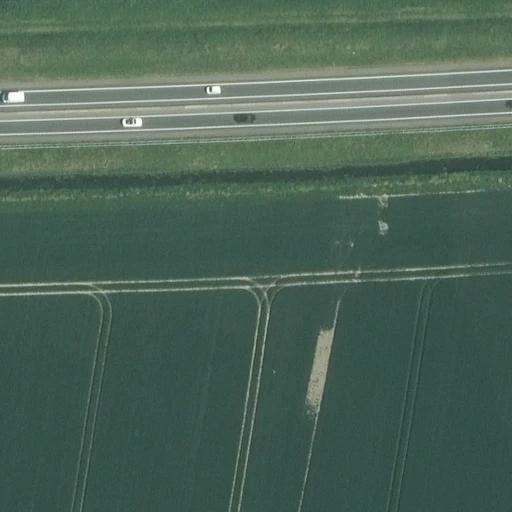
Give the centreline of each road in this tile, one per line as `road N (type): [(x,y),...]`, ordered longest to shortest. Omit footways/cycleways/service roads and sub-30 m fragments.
road 1 (trunk): [(511,75),(0,93)]
road 2 (trunk): [(0,124),(511,106)]
